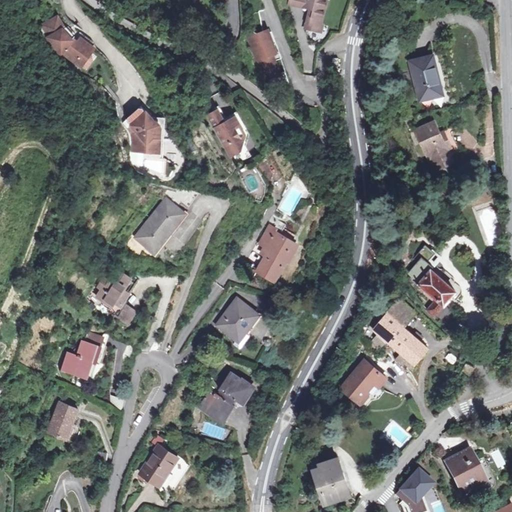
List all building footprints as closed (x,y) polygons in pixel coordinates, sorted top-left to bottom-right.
[(326,0),(305,0),(304,7),(312,9),(309,24),(312,24),(311,30),(319,32),(321,25),(326,0)] [(63,52),(79,64),(89,50),(78,41),(75,44),(73,42),(75,39),(69,32),(64,34),(63,31),(66,29),(59,17),(44,26),(50,37),(49,38),(53,46),(63,53),(63,52)] [(284,71),(268,26),(246,34),(262,79),(284,71)] [(439,79),(434,56),(411,62),(421,101),(440,96),(436,79),(439,79)] [(159,119),(145,105),(130,118),(142,131),(141,150),(158,150),(158,134),(165,134),(165,125),(164,123),(163,121),(162,120),(160,120),(159,119)] [(224,121),(217,109),(208,114),(230,154),(240,149),(243,140),(236,128),(240,125),(235,115),(224,121)] [(434,122),(416,131),(433,166),(436,164),(451,157),(448,150),(451,148),(446,136),(442,137),(434,122)] [(451,157),(436,164),(439,170),(454,162),(451,157)] [(271,172),(262,158),(258,164),(265,175),(271,172)] [(201,193),(192,190),(182,203),(188,208),(201,193)] [(154,252),(185,214),(166,199),(136,237),(154,252)] [(294,242),(293,241),(275,231),(277,229),(270,225),(261,241),(267,245),(262,254),(266,256),(258,270),(275,280),(287,258),(285,257),(294,242)] [(275,231),(293,241),(297,236),(279,225),(277,229),(275,231)] [(432,270),(431,271),(427,267),(415,257),(404,269),(420,283),(417,287),(435,302),(428,310),(435,317),(436,316),(450,328),(459,316),(445,305),(457,291),(433,271),(432,270)] [(127,286),(132,278),(119,270),(112,281),(104,276),(98,285),(102,288),(97,295),(104,300),(101,303),(117,313),(116,314),(123,319),(131,307),(124,302),(130,293),(123,288),(125,285),(127,286)] [(218,325),(237,339),(244,331),(246,333),(259,316),(238,299),(218,325)] [(400,301),(389,314),(404,327),(415,314),(400,301)] [(129,323),(137,311),(131,307),(123,319),(129,323)] [(404,327),(389,314),(375,330),(379,333),(387,340),(402,353),(399,357),(405,363),(406,362),(412,367),(428,348),(420,341),(423,337),(418,333),(414,336),(404,327)] [(240,341),(246,333),(244,331),(237,339),(240,341)] [(99,363),(104,348),(101,347),(105,337),(89,332),(86,341),(84,341),(79,356),(68,352),(62,368),(89,377),(94,361),(99,363)] [(387,340),(379,333),(372,341),(380,348),(387,340)] [(388,376),(366,358),(342,386),(351,393),(353,391),(364,400),(369,394),(369,390),(375,383),(379,386),(388,376)] [(93,379),(99,363),(94,361),(89,377),(93,379)] [(475,368),(468,364),(463,374),(470,378),(475,368)] [(222,419),(232,403),(235,399),(242,403),(252,388),(230,372),(219,388),(221,390),(225,392),(222,396),(218,394),(210,388),(200,404),(222,419)] [(111,395),(108,404),(121,408),(124,399),(111,395)] [(49,430),(65,437),(69,426),(72,427),(73,423),(79,409),(60,402),(49,430)] [(76,424),(73,423),(72,427),(69,426),(65,437),(70,439),(76,424)] [(421,434),(416,429),(412,434),(417,438),(421,434)] [(140,473),(159,486),(178,457),(159,444),(140,473)] [(96,450),(94,459),(106,462),(108,453),(96,450)] [(486,480),(470,450),(447,462),(463,492),(486,480)] [(312,470),(318,488),(321,487),(326,503),(349,496),(337,458),(319,464),(318,462),(311,464),(313,470),(312,470)] [(408,511),(428,511),(429,511),(416,501),(433,481),(415,466),(389,495),(408,511)]
